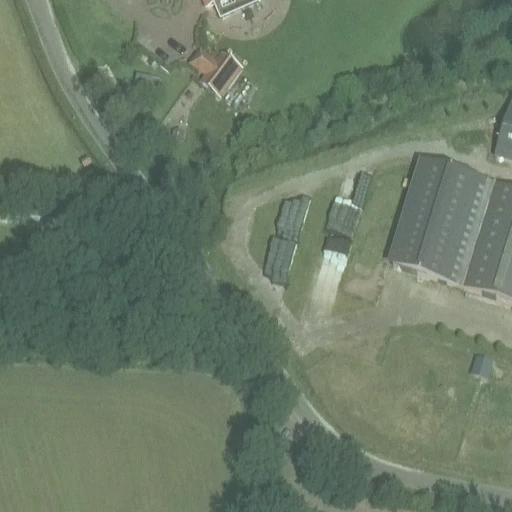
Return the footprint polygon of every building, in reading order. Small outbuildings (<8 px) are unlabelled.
[(202,0),(207,10),(230,0),(202,0)] [(240,74),(221,60),(201,86),(221,101),(240,74)] [(511,108),(496,161),(511,166),(511,108)] [(458,290),(489,186),(413,163),(382,267),(458,290)] [(511,306),(511,193),(489,186),(458,290),(511,306)] [(285,288),(291,271),(273,263),(266,280),(285,288)] [(511,384),(493,379),(487,400),(511,407),(511,384)]
